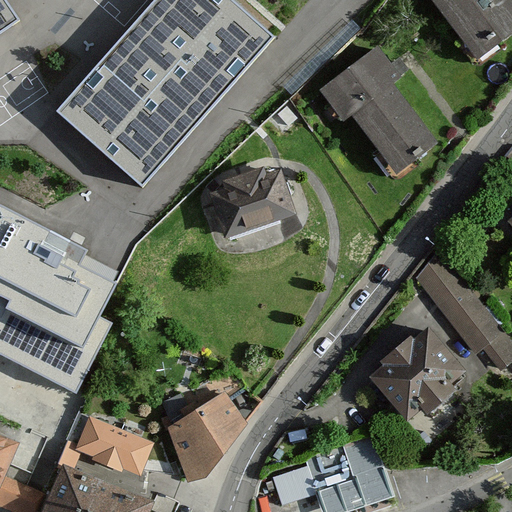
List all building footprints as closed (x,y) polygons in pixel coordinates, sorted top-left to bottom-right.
[(4,0),(0,0),(0,34),(19,21),(4,0)] [(233,0),(155,0),(98,67),(58,110),(144,186),(271,35),(233,0)] [(432,0),(479,63),(511,39),(511,12),(503,0),(432,0)] [(380,51),(324,94),(347,124),(354,118),(397,176),(436,147),(392,88),(409,76),(401,66),(395,71),(380,51)] [(226,194),(214,198),(229,242),(235,240),(240,243),(251,239),(255,233),(297,219),(283,176),(275,178),(271,168),(223,184),(226,194)] [(497,195),(491,185),(460,221),(473,224),(497,195)] [(0,354),(78,396),(109,337),(99,331),(118,295),(83,276),(90,263),(0,215),(0,354)] [(422,284),(482,358),(487,354),(504,374),(511,367),(511,344),(441,257),(422,284)] [(387,368),(372,380),(409,424),(423,413),(428,419),(455,396),(450,389),(465,377),(430,335),(416,346),(412,341),(384,364),(387,368)] [(245,422),(224,393),(184,413),(188,423),(172,432),(187,479),(204,477),(245,422)] [(0,491),(18,449),(0,442),(0,409),(1,407),(0,405),(0,491)] [(151,444),(91,419),(79,448),(96,456),(95,459),(120,469),(122,465),(139,472),(151,444)] [(385,475),(374,442),(306,464),(308,469),(277,479),(286,507),(385,475)] [(146,511),(150,504),(64,469),(46,511),(146,511)] [(169,511),(174,502),(157,495),(151,509),(157,511),(169,511)]
